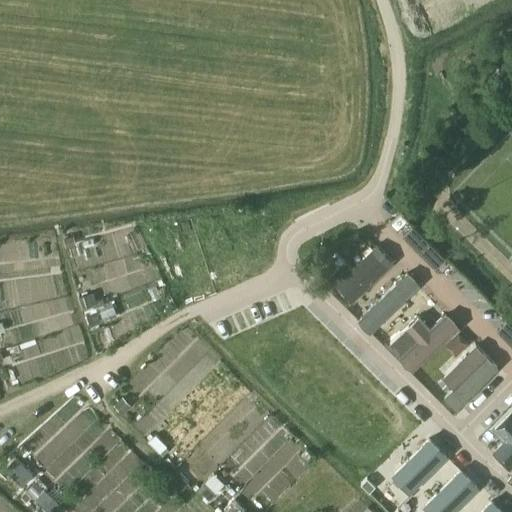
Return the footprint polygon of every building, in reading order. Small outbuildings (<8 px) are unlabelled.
[(483,0),(477,0),(448,19),(460,38),(494,16),(483,0)] [(412,225),(402,235),(435,268),(445,258),(412,225)] [(64,238),(66,248),(77,245),(75,235),(64,238)] [(396,261),(378,242),(336,280),(354,299),(396,261)] [(411,269),(360,317),(373,330),(424,283),(411,269)] [(86,294),(79,297),(83,308),(90,306),(86,294)] [(419,338),(402,352),(413,366),(463,325),(450,309),(433,324),(423,312),(408,325),(419,338)] [(497,330),(511,344),(511,324),(507,319),(497,330)] [(443,372),(455,385),(488,352),(476,340),(443,372)] [(316,344),(283,372),(298,391),(332,363),(316,344)] [(439,384),(446,391),(451,385),(444,378),(439,384)] [(351,381),(314,413),(330,431),(367,400),(351,381)] [(123,396),(114,404),(122,414),(132,405),(123,396)] [(496,448),(511,463),(511,413),(497,428),(506,438),(496,448)] [(382,414),(345,449),(362,467),(399,432),(382,414)] [(160,453),(167,446),(155,434),(148,441),(160,453)] [(242,485),(252,496),(306,448),(296,437),(242,485)] [(418,442),(374,483),(393,504),(437,463),(418,442)] [(0,468),(9,476),(16,468),(7,460),(0,468)] [(187,468),(179,475),(189,485),(197,478),(187,468)] [(456,475),(418,511),(456,511),(474,494),(456,475)] [(375,486),(367,478),(361,483),(370,492),(375,486)] [(210,499),(217,491),(206,481),(199,489),(210,499)] [(44,488),(34,498),(48,511),(49,511),(59,502),(44,488)]
